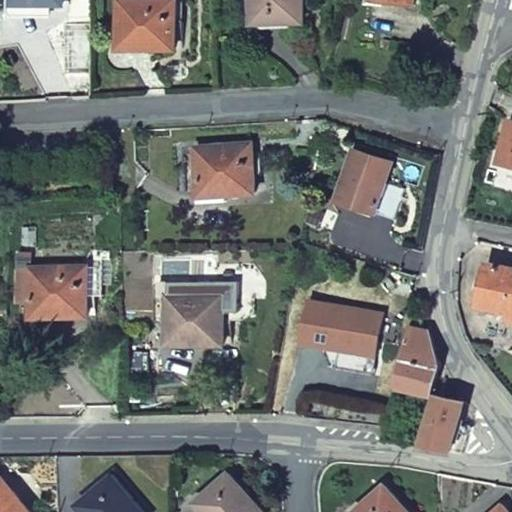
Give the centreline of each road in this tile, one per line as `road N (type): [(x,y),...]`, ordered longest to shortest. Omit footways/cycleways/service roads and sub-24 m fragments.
road 1 (residential): [(0,119),(331,102),(464,132)]
road 2 (residential): [(511,432),(443,321),(440,249),(464,132)]
road 3 (residential): [(299,444),(164,435),(0,438)]
road 4 (residential): [(511,461),(473,465),(299,444)]
road 5 (residential): [(464,132),(498,4)]
